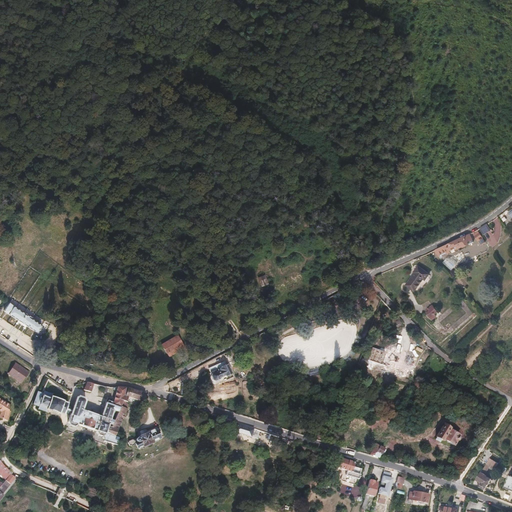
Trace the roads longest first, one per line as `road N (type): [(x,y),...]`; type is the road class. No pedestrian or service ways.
road 1 (tertiary): [(455,485),(154,392)]
road 2 (residential): [(154,392),(366,274)]
road 3 (unclassified): [(366,274),(454,365),(511,401)]
road 4 (residential): [(366,274),(472,228),(511,198)]
road 5 (tertiary): [(0,341),(31,360),(154,392)]
